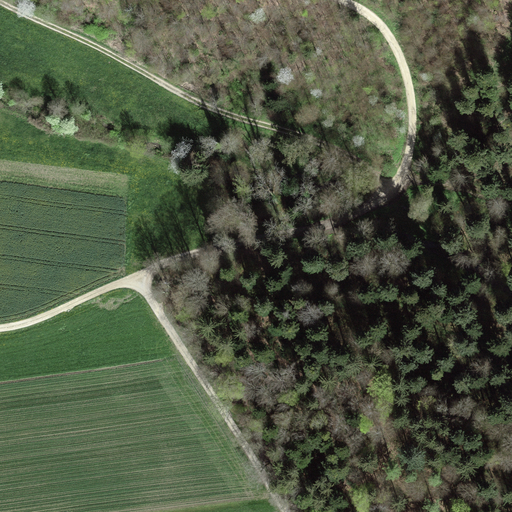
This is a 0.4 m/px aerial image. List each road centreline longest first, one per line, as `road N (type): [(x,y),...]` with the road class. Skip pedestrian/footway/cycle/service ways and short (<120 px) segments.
road 1 (track): [(0,327),(32,321),(186,254),(287,234),(377,201),(408,157),(407,84),(376,21),(335,0)]
road 2 (track): [(0,1),(191,99),(324,142),(376,176),(447,186),(511,208)]
road 3 (track): [(289,511),(136,275)]
